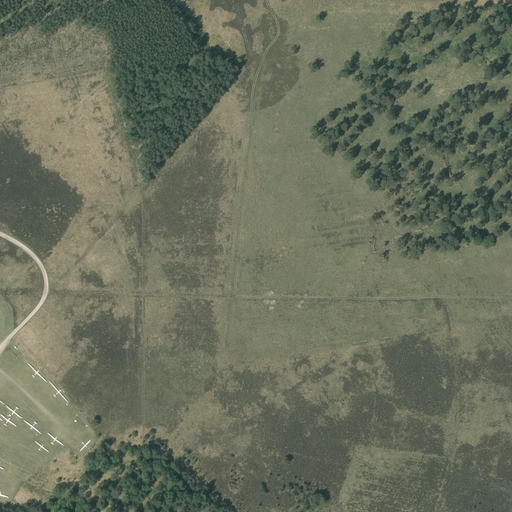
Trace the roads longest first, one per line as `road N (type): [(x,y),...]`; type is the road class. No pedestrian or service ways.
road 1 (track): [(265,0),(278,33),(252,90),(235,283),(246,297)]
road 2 (track): [(511,298),(246,297)]
